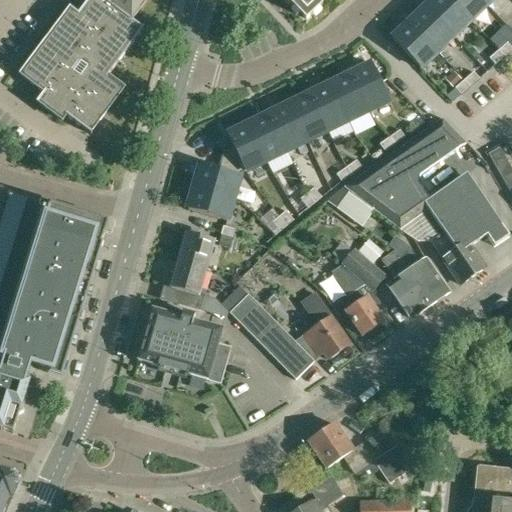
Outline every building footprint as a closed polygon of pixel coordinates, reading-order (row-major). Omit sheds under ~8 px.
[(147,0),(89,0),(78,15),(70,9),(20,76),(44,94),(37,103),(62,122),(66,117),(90,134),(123,89),(107,77),(143,30),(132,22),(147,0)] [(293,0),(294,1),(290,4),(306,20),(316,11),(322,5),(319,1),(320,0),(293,0)] [(448,0),(433,0),(425,8),(453,38),(470,22),(448,0)] [(480,0),(448,0),(470,22),(486,6),(480,0)] [(425,8),(408,24),(436,54),(453,38),(425,8)] [(408,24),(392,40),(420,70),(436,54),(408,24)] [(511,47),(508,43),(498,51),(504,58),(511,50),(511,47)] [(498,51),(489,59),(495,66),(504,58),(498,51)] [(371,65),(351,75),(369,112),(389,102),(371,65)] [(473,73),(464,81),(470,88),(479,80),(473,73)] [(351,75),(330,86),(348,122),(369,112),(351,75)] [(464,81),(454,89),(460,96),(470,88),(464,81)] [(330,86),(309,96),(327,132),(348,122),(330,86)] [(309,96),(289,106),(307,142),(327,132),(309,96)] [(289,106),(268,116),(286,153),(307,142),(289,106)] [(268,116),(247,126),(265,163),(286,153),(268,116)] [(467,175),(429,201),(418,184),(420,177),(467,144),(442,119),(344,188),(399,231),(428,211),(444,234),(431,243),(460,286),(485,269),(470,247),(486,236),(494,247),(509,237),(502,226),(467,175)] [(247,126),(227,136),(232,147),(244,173),(265,163),(247,126)] [(399,131),(389,138),(394,145),(405,138),(399,131)] [(389,138),(379,145),(384,152),(394,145),(389,138)] [(223,151),(218,170),(200,165),(194,188),(233,199),(240,175),(244,173),(232,147),(223,151)] [(511,170),(499,148),(487,155),(492,162),(511,197),(511,170)] [(356,161),(346,168),(351,176),(361,169),(356,161)] [(346,168),(336,176),(341,183),(351,176),(346,168)] [(243,195),(252,198),(257,181),(248,178),(243,195)] [(233,199),(194,188),(188,211),(227,222),(233,199)] [(319,206),(325,201),(319,191),(312,196),(319,206)] [(349,192),(336,209),(361,228),(373,212),(349,192)] [(24,233),(33,198),(17,194),(8,228),(24,233)] [(312,210),(319,206),(312,196),(305,201),(312,210)] [(65,371),(107,221),(45,204),(3,354),(7,355),(1,375),(0,374),(0,428),(18,433),(32,383),(29,382),(34,363),(65,371)] [(287,228),(294,223),(287,214),(280,218),(287,228)] [(280,218),(274,223),(281,233),(287,228),(280,218)] [(236,232),(225,229),(223,237),(234,240),(236,232)] [(186,234),(178,262),(206,270),(214,241),(186,234)] [(232,250),(235,240),(221,237),(218,246),(232,250)] [(409,250),(399,258),(398,258),(408,272),(410,270),(434,304),(450,293),(425,259),(419,264),(409,250)] [(341,267),(352,276),(371,292),(384,277),(353,251),(341,267)] [(398,258),(399,258),(394,252),(382,260),(395,279),(386,285),(410,319),(417,314),(418,315),(434,304),(410,270),(408,272),(398,258)] [(206,270),(178,262),(171,289),(182,292),(179,304),(200,310),(204,295),(199,294),(206,270)] [(369,303),(376,299),(371,292),(363,286),(348,296),(355,307),(346,313),(362,336),(382,322),(369,303)] [(295,343),(276,324),(276,323),(248,295),(230,314),(296,380),(314,362),(313,361),(313,360),(295,342),(295,343)] [(319,326),(295,342),(313,360),(323,353),(327,360),(349,345),(323,308),(312,316),(319,326)] [(231,348),(218,344),(222,330),(193,322),(195,315),(183,312),(182,318),(152,310),(138,361),(169,370),(170,366),(178,368),(177,372),(206,380),(206,381),(221,385),(231,348)] [(400,443),(374,461),(362,444),(353,451),(335,425),(309,443),(327,469),(343,458),(354,475),(356,474),(359,478),(376,466),(389,485),(416,467),(400,443)] [(0,511),(4,511),(18,482),(15,476),(0,470),(0,511)] [(302,509),(298,511),(316,511),(342,495),(330,477),(321,483),(310,490),(317,500),(302,509)] [(410,511),(410,501),(360,502),(360,511),(410,511)]
